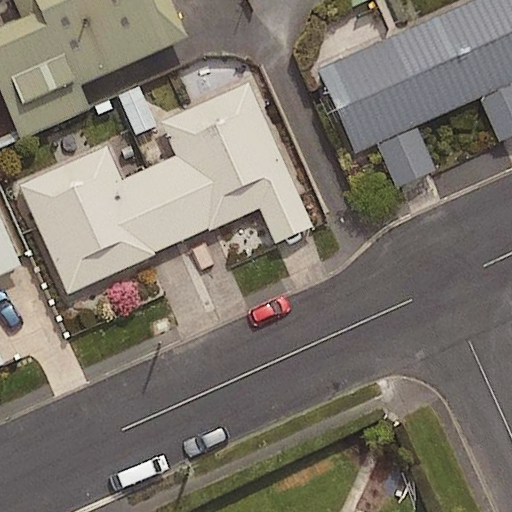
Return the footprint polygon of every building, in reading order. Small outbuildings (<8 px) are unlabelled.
[(165,0),(8,0),(20,25),(0,34),(0,108),(17,145),(87,113),(78,92),(185,43),(165,0)] [(511,0),(481,0),(313,75),(351,160),(511,88),(511,0)] [(140,87),(116,97),(133,138),(157,129),(140,87)] [(105,147),(14,188),(63,298),(257,211),(273,247),(311,230),(247,88),(160,127),(175,160),(121,184),(105,147)] [(0,231),(0,280),(18,272),(0,231)]
